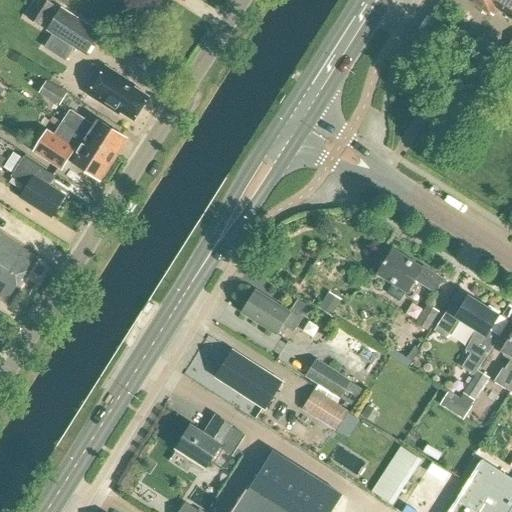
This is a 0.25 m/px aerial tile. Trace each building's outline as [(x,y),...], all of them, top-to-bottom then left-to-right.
[(40,28),(54,7),(42,0),(41,0),(28,20),(40,28)] [(511,18),(511,0),(468,0),(492,15),(497,8),(507,15),(511,18)] [(86,58),(101,34),(61,10),(46,33),(86,58)] [(133,122),(149,98),(122,81),(123,79),(105,67),(87,95),(118,115),(119,113),(133,122)] [(59,107),(67,95),(47,82),(39,95),(59,107)] [(77,130),(116,155),(126,140),(97,121),(94,126),(69,110),(61,123),(75,133),(77,130)] [(99,181),(116,155),(77,130),(75,133),(61,123),(53,136),(46,132),(33,152),(61,170),(67,161),(99,181)] [(50,218),(65,196),(47,185),(53,177),(24,158),(12,176),(27,186),(19,198),(50,218)] [(0,297),(7,302),(35,257),(0,235),(0,297)] [(422,270),(391,250),(377,273),(407,293),(415,280),(435,292),(443,280),(423,268),(422,270)] [(290,313),(255,290),(241,313),(276,335),(282,325),(294,332),(309,308),(298,301),(290,313)] [(329,293),(319,309),(331,316),(341,300),(329,293)] [(498,316),(468,296),(458,311),(450,306),(434,331),(446,339),(450,334),(460,320),(475,330),(468,345),(465,352),(470,355),(462,368),(474,376),(486,357),(499,338),(489,331),(498,316)] [(416,322),(427,328),(438,309),(428,303),(416,322)] [(511,333),(501,352),(511,358),(504,370),(502,369),(494,383),(510,393),(510,392),(507,390),(511,381),(511,333)] [(391,348),(387,354),(407,367),(411,361),(406,357),(391,348)] [(264,380),(256,375),(260,369),(232,351),(215,377),(243,395),(247,389),(255,394),(251,400),(265,409),(282,382),(268,374),(264,380)] [(351,384),(351,383),(316,361),(306,379),(341,400),(351,384)] [(463,421),(490,380),(477,372),(460,399),(449,392),(440,405),(463,421)] [(301,410),(336,432),(348,412),(314,390),(301,410)] [(368,408),(362,417),(373,424),(379,416),(368,408)] [(224,446),(236,428),(214,414),(203,432),(191,424),(175,449),(204,467),(219,443),(224,446)] [(389,504),(418,459),(401,448),(372,493),(389,504)] [(338,511),(346,500),(276,455),(254,490),(250,488),(235,511),(338,511)] [(511,511),(511,477),(480,457),(444,511),(511,511)]
